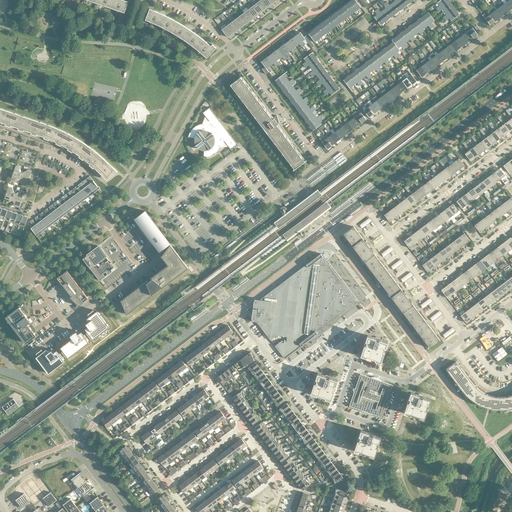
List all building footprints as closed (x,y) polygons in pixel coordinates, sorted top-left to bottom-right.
[(87,0),(89,0),(93,1),(93,2),(101,5),(101,4),(106,6),(124,13),(128,2),(123,0),(87,0)] [(267,8),(261,0),(257,3),(262,11),(267,8)] [(355,0),(352,0),(308,34),(315,42),(318,40),(319,38),(321,37),(327,33),(328,32),(330,30),(336,26),(338,25),(339,23),(345,19),(347,18),(349,16),(354,12),(356,11),(358,9),(361,7),(355,0)] [(403,8),(397,0),(394,0),(395,1),(392,3),(398,11),(403,8)] [(440,0),(437,3),(439,6),(436,8),(437,10),(449,1),(448,0),(440,0)] [(501,0),(499,2),(507,12),(511,9),(506,2),(504,4),(501,0)] [(452,6),(449,1),(437,10),(438,12),(442,9),(444,12),(452,6)] [(507,12),(499,2),(498,3),(500,6),(498,8),(503,15),(507,12)] [(262,11),(257,3),(252,7),(258,14),(262,11)] [(387,5),(385,3),(383,4),(386,8),(383,10),(389,18),(394,15),(388,6),(387,5)] [(398,11),(392,3),(388,6),(394,15),(398,11)] [(456,10),(452,6),(444,12),(446,15),(443,17),(444,19),(456,10)] [(258,14),(252,7),(248,10),(254,17),(258,14)] [(493,7),(491,8),(499,19),(503,15),(498,8),(495,10),(493,7)] [(499,19),(491,8),(489,10),(492,13),(489,15),(494,22),(499,19)] [(154,11),(149,9),(145,20),(149,21),(155,24),(159,26),(163,28),(163,27),(168,29),(167,30),(171,32),(175,35),(176,34),(180,37),(184,40),(187,42),(188,42),(192,45),(192,46),(195,48),(199,51),(203,54),(203,55),(206,58),(215,49),(216,48),(212,44),(211,46),(209,44),(204,40),(201,38),(196,34),(194,33),(190,30),(187,28),(184,26),(179,23),(176,21),(170,18),(167,17),(164,15),(160,13),(154,11)] [(254,17),(248,10),(244,13),(249,21),(254,17)] [(378,12),(376,10),(374,11),(377,15),(374,17),(380,25),(385,22),(378,13),(378,12)] [(389,18),(383,10),(378,13),(385,22),(389,18)] [(459,15),(456,10),(444,19),(445,21),(449,18),(451,21),(459,15)] [(434,21),(428,12),(423,16),(430,24),(434,21)] [(249,21),(244,13),(239,16),(245,24),(249,21)] [(494,22),(489,15),(485,18),(490,25),(494,22)] [(245,24),(239,16),(235,20),(241,27),(245,24)] [(430,24),(423,16),(419,19),(425,28),(430,24)] [(425,28),(419,19),(414,23),(421,31),(425,28)] [(241,27),(235,20),(231,23),(234,28),(236,31),(241,27)] [(234,28),(231,23),(226,26),(232,34),(236,31),(234,28)] [(421,31),(414,23),(410,26),(416,34),(419,32),(421,36),(423,34),(421,32),(421,31)] [(232,34),(226,26),(222,30),(228,37),(232,34)] [(416,34),(410,26),(405,30),(411,38),(412,39),(414,41),(416,40),(413,37),(416,34)] [(467,26),(465,28),(473,38),(478,35),(472,28),(470,30),(467,26)] [(473,38),(465,28),(463,29),(466,32),(464,34),(469,41),(473,38)] [(411,38),(405,30),(401,33),(407,41),(411,38)] [(304,37),(300,32),(295,35),(303,46),(305,44),(302,41),(305,39),(304,37)] [(407,41),(401,33),(396,36),(402,45),(404,43),(407,41)] [(459,37),(457,34),(455,36),(457,39),(455,41),(460,48),(464,44),(459,38),(459,37)] [(469,41),(464,34),(459,38),(464,44),(469,41)] [(303,46),(295,35),(291,39),(296,46),(299,44),(301,47),(302,47),(303,46)] [(314,47),(306,36),(304,37),(305,39),(312,48),(314,47)] [(402,45),(396,36),(391,40),(393,42),(398,48),(402,45)] [(296,46),(291,39),(287,42),(292,49),(296,46)] [(450,39),(448,41),(456,51),(460,48),(455,41),(452,43),(450,39)] [(456,51),(448,41),(446,42),(449,45),(446,47),(452,54),(456,51)] [(292,49),(287,42),(282,45),(288,52),(292,49)] [(393,42),(388,45),(397,57),(399,56),(397,52),(399,50),(398,48),(393,42)] [(288,52),(282,45),(278,48),(286,59),(288,57),(285,54),(288,52)] [(397,57),(388,45),(384,49),(390,57),(393,55),(396,58),(397,57)] [(441,46),(439,47),(447,58),(452,54),(446,47),(444,49),(441,46)] [(447,58),(439,47),(438,49),(440,52),(438,54),(443,61),(447,58)] [(286,59),(278,48),(274,52),(279,59),(282,57),(284,60),(286,59)] [(390,57),(384,49),(379,52),(386,61),(388,64),(390,63),(388,59),(390,57)] [(279,59),(274,52),(270,55),(277,65),(279,64),(277,61),(279,59)] [(315,57),(312,52),(303,59),(307,63),(315,57)] [(386,61),(379,52),(375,56),(381,64),(386,61)] [(433,52),(431,54),(439,64),(443,61),(438,54),(435,56),(433,52)] [(439,64),(431,54),(429,55),(432,59),(429,60),(434,67),(439,64)] [(277,65),(270,55),(265,58),(270,65),(273,63),(276,67),(277,65)] [(381,64),(375,56),(370,59),(379,71),(381,69),(378,66),(381,64)] [(319,62),(315,57),(307,63),(310,68),(319,62)] [(270,65),(265,58),(261,62),(265,67),(269,72),(270,71),(271,70),(268,67),(270,65)] [(379,71),(370,59),(366,63),(372,71),(375,69),(377,72),(379,71)] [(424,59),(422,60),(430,71),(434,67),(429,60),(427,62),(424,59)] [(430,71),(422,60),(420,62),(423,65),(421,67),(426,74),(430,71)] [(322,66),(319,62),(310,68),(314,72),(322,66)] [(372,71),(366,63),(361,66),(368,74),(372,71)] [(414,67),(416,70),(421,77),(426,74),(421,67),(418,69),(415,65),(414,67)] [(326,71),(322,66),(314,72),(317,77),(326,71)] [(368,74),(361,66),(357,69),(363,78),(366,76),(368,79),(370,78),(368,75),(368,74)] [(363,78),(357,69),(352,73),(359,81),(360,80),(361,81),(362,82),(365,80),(363,78)] [(287,71),(283,74),(275,80),(278,85),(287,79),(285,76),(288,73),(287,71)] [(329,75),(326,71),(317,77),(321,81),(329,75)] [(406,72),(404,74),(407,78),(412,84),(416,81),(408,71),(406,72)] [(359,81),(352,73),(348,76),(354,85),(357,83),(359,86),(361,85),(359,82),(359,81)] [(401,76),(400,77),(402,80),(402,81),(407,88),(412,84),(407,78),(404,74),(401,76)] [(239,77),(240,78),(230,85),(233,88),(234,87),(237,91),(236,93),(241,99),(242,98),(245,102),(244,103),(249,109),(250,108),(252,110),(250,111),(268,136),(276,146),(278,145),(281,149),(280,150),(284,157),(286,155),(289,160),(288,161),(292,167),(294,166),(296,168),(306,160),(305,161),(304,159),(303,157),(302,157),(300,154),(299,152),(296,148),(295,146),(294,147),(292,144),(292,143),(291,142),(288,138),(287,136),(286,136),(284,133),(283,131),(280,127),(279,125),(278,124),(279,123),(277,116),(276,116),(277,116),(273,118),(272,117),(271,116),(268,111),(267,110),(266,110),(264,107),(264,106),(263,105),(260,101),(259,99),(258,99),(256,96),(255,95),(252,90),(251,89),(250,89),(248,86),(249,85),(247,84),(244,80),(243,78),(242,78),(241,76),(240,75),(239,75),(239,76),(239,77)] [(333,80),(329,75),(321,81),(324,86),(333,80)] [(354,85),(348,76),(343,80),(349,88),(354,85)] [(289,81),(287,79),(278,85),(282,89),(294,81),(292,79),(289,81)] [(336,84),(333,80),(324,86),(328,91),(336,84)] [(295,82),(294,81),(282,89),(285,94),(294,88),(292,85),(295,82)] [(407,88),(402,81),(398,84),(403,91),(407,88)] [(340,89),(336,84),(328,91),(331,95),(340,89)] [(393,86),(391,84),(389,85),(392,89),(389,91),(395,98),(399,94),(394,87),(393,86)] [(403,91),(398,84),(394,87),(399,94),(403,91)] [(296,90),(294,88),(285,94),(289,99),(301,90),(299,88),(296,90)] [(384,89),(382,90),(390,101),(395,98),(389,91),(387,93),(384,89)] [(302,91),(301,90),(289,99),(292,103),(301,97),(299,94),(302,91)] [(390,101),(382,90),(381,92),(383,95),(381,97),(386,104),(390,101)] [(376,96),(374,97),(382,107),(386,104),(381,97),(378,99),(376,96)] [(303,100),(301,97),(292,103),(296,108),(307,99),(306,97),(303,100)] [(382,107),(374,97),(372,98),(375,102),(372,104),(377,111),(382,107)] [(309,101),(307,99),(296,108),(299,112),(307,106),(305,103),(309,101)] [(367,102),(365,104),(373,114),(377,111),(372,104),(370,106),(367,102)] [(373,114),(365,104),(363,105),(366,108),(363,110),(369,117),(373,114)] [(310,109),(307,106),(299,112),(303,117),(314,108),(313,106),(310,109)] [(209,107),(208,108),(202,113),(205,116),(202,124),(201,124),(200,124),(199,124),(199,125),(198,125),(197,125),(196,126),(195,126),(195,127),(194,127),(193,128),(192,129),(191,130),(190,131),(190,132),(189,133),(189,134),(188,135),(188,136),(188,137),(188,138),(188,137),(195,139),(195,140),(195,141),(195,142),(195,143),(195,144),(195,145),(196,145),(195,145),(195,146),(196,146),(197,148),(198,148),(199,149),(200,149),(200,150),(201,150),(202,150),(203,150),(204,150),(215,142),(228,132),(226,130),(225,130),(221,125),(222,125),(220,122),(221,122),(209,107)] [(0,121),(6,123),(5,125),(11,127),(11,125),(19,128),(18,130),(23,131),(24,129),(32,132),(31,134),(36,136),(37,134),(44,136),(44,138),(49,140),(49,138),(57,142),(56,143),(61,146),(62,144),(69,148),(68,150),(72,152),(73,151),(80,155),(79,157),(83,160),(84,158),(90,163),(89,165),(93,168),(96,171),(97,170),(107,180),(117,172),(103,158),(98,154),(92,149),(87,145),(80,140),(75,137),(67,133),(62,130),(54,127),(48,125),(0,108),(0,121)] [(316,110),(314,108),(303,117),(306,121),(314,115),(312,112),(316,110)] [(355,111),(354,112),(356,115),(356,116),(361,123),(366,119),(361,112),(358,114),(355,111)] [(316,118),(314,115),(306,121),(309,126),(321,117),(320,115),(316,118)] [(361,123),(356,116),(352,119),(357,126),(361,123)] [(323,119),(321,117),(309,126),(313,131),(321,124),(319,121),(323,119)] [(347,121),(345,119),(343,120),(346,124),(343,126),(349,132),(353,129),(348,122),(347,121)] [(357,126),(352,119),(348,122),(353,129),(357,126)] [(511,128),(511,126),(508,121),(503,124),(509,131),(511,128)] [(509,131),(503,124),(499,127),(505,135),(509,131)] [(349,132),(343,126),(339,129),(344,136),(349,132)] [(505,135),(499,127),(495,131),(500,138),(505,135)] [(344,136),(339,129),(335,132),(340,139),(344,136)] [(330,131),(328,132),(330,134),(331,135),(336,142),(340,139),(335,132),(332,134),(330,131)] [(500,138),(495,131),(491,134),(496,141),(500,138)] [(228,132),(215,142),(220,147),(228,147),(231,150),(231,149),(238,145),(230,135),(228,132)] [(496,141),(491,134),(486,137),(492,144),(496,141)] [(336,142),(331,135),(326,139),(331,145),(336,142)] [(321,137),(319,139),(327,149),(331,145),(326,139),(324,141),(321,137)] [(492,144),(486,137),(482,140),(487,148),(492,144)] [(487,148),(482,140),(478,144),(483,151),(487,148)] [(220,147),(215,142),(204,150),(203,157),(204,158),(205,158),(206,158),(206,157),(207,157),(208,157),(209,157),(210,157),(211,156),(212,156),(213,155),(214,155),(214,154),(215,154),(216,153),(217,152),(218,151),(218,150),(219,150),(219,149),(220,148),(220,147)] [(483,151),(478,144),(473,147),(479,154),(483,151)] [(479,154),(473,147),(469,150),(474,157),(479,154)] [(474,157),(469,150),(465,154),(470,161),(474,157)] [(464,165),(458,158),(454,162),(459,169),(464,165)] [(459,169),(454,162),(450,165),(455,172),(459,169)] [(511,169),(511,168),(507,162),(503,166),(508,173),(511,169)] [(455,172),(450,165),(445,168),(451,175),(455,172)] [(16,166),(13,173),(21,176),(22,173),(19,167),(16,166)] [(451,175),(445,168),(441,171),(446,179),(451,175)] [(499,168),(495,172),(500,179),(505,175),(499,168)] [(27,170),(22,173),(21,176),(29,179),(31,171),(28,170),(27,170)] [(446,179),(441,171),(437,175),(442,182),(446,179)] [(500,179),(495,172),(491,175),(496,182),(500,179)] [(21,176),(13,173),(10,181),(14,183),(14,182),(20,180),(21,176)] [(442,182),(437,175),(433,178),(438,185),(442,182)] [(496,182),(491,175),(486,178),(492,185),(496,182)] [(29,179),(21,176),(20,180),(22,185),(22,186),(26,187),(29,179)] [(97,186),(89,176),(87,178),(90,183),(88,184),(94,192),(97,190),(99,192),(101,191),(99,189),(100,188),(98,186),(97,186)] [(438,185),(433,178),(428,181),(434,188),(438,185)] [(492,185),(486,178),(482,181),(487,189),(492,185)] [(88,184),(85,180),(80,183),(84,188),(83,188),(89,196),(90,196),(93,194),(94,196),(96,194),(94,192),(88,184)] [(434,188),(428,181),(424,185),(429,192),(434,188)] [(487,189),(482,181),(478,185),(483,192),(487,189)] [(84,188),(80,183),(77,185),(81,190),(79,192),(85,200),(88,197),(90,199),(91,198),(90,196),(89,196),(83,188),(84,188)] [(429,192),(424,185),(420,188),(425,195),(429,192)] [(483,192),(478,185),(473,188),(479,195),(483,192)] [(8,186),(6,194),(14,197),(15,193),(12,188),(8,186)] [(79,192),(75,187),(70,190),(74,195),(80,203),(83,201),(85,203),(86,202),(85,200),(79,192)] [(425,195),(420,188),(415,191),(421,198),(425,195)] [(479,195),(473,188),(469,191),(474,198),(479,195)] [(317,198),(313,201),(318,208),(322,205),(326,210),(327,209),(331,206),(325,200),(323,197),(317,189),(314,191),(313,192),(317,198)] [(20,191),(15,193),(14,197),(22,200),(24,192),(20,190),(20,191)] [(74,195),(70,190),(68,192),(71,197),(69,199),(75,207),(78,204),(80,207),(82,205),(80,203),(74,195)] [(421,198),(415,191),(411,194),(416,201),(421,198)] [(474,198),(469,191),(465,195),(470,202),(474,198)] [(14,197),(6,194),(3,202),(7,203),(12,201),(14,197)] [(69,199),(66,194),(61,198),(64,202),(64,203),(70,211),(70,210),(74,208),(75,210),(77,209),(75,207),(69,199)] [(416,201),(411,194),(407,198),(412,205),(416,201)] [(470,202),(465,195),(460,198),(466,205),(470,202)] [(22,200),(14,197),(12,201),(15,206),(19,208),(22,200)] [(511,207),(511,198),(511,197),(474,225),(480,232),(486,227),(487,228),(485,229),(487,231),(489,230),(489,231),(490,230),(489,230),(491,228),(489,226),(488,227),(487,227),(509,210),(509,211),(508,212),(509,214),(511,213),(511,214),(511,213),(511,212),(511,213),(511,212),(511,209),(510,210),(511,207)] [(64,202),(61,198),(58,200),(62,204),(60,206),(59,206),(66,214),(69,212),(70,214),(72,213),(70,210),(70,211),(64,203),(64,202)] [(412,205),(407,198),(402,201),(408,208),(412,205)] [(466,205),(460,198),(456,201),(461,208),(466,205)] [(60,206),(56,201),(53,203),(57,208),(55,210),(61,218),(64,215),(66,217),(67,216),(66,214),(59,206),(60,206)] [(408,208),(402,201),(384,215),(389,222),(396,217),(397,218),(395,219),(397,221),(398,220),(399,220),(399,219),(401,218),(399,216),(397,217),(397,216),(408,208)] [(452,204),(448,207),(453,214),(458,211),(452,204)] [(55,210),(51,205),(46,209),(50,213),(56,221),(59,219),(61,221),(63,220),(61,218),(55,210)] [(286,232),(283,235),(286,240),(294,234),(291,229),(306,218),(310,214),(305,207),(285,222),(282,217),(274,223),(277,228),(281,225),(282,227),(285,230),(286,232)] [(453,214),(448,207),(444,211),(449,218),(453,214)] [(50,213),(46,209),(44,211),(47,215),(45,217),(51,225),(54,223),(56,225),(58,223),(56,221),(50,213)] [(12,212),(7,210),(3,220),(1,226),(0,229),(5,231),(6,228),(2,226),(5,220),(8,222),(12,212)] [(169,243),(145,211),(135,219),(141,227),(140,228),(143,233),(144,233),(148,238),(147,239),(151,244),(153,242),(159,250),(169,243)] [(449,218),(444,211),(439,214),(445,221),(449,218)] [(17,213),(12,212),(8,222),(6,228),(5,231),(10,233),(12,229),(8,228),(10,222),(13,224),(17,213)] [(45,217),(42,212),(39,214),(43,219),(41,221),(40,221),(46,229),(47,229),(50,226),(51,228),(53,227),(51,225),(45,217)] [(22,215),(17,213),(13,224),(12,229),(10,233),(15,235),(17,231),(13,230),(15,224),(19,225),(22,215)] [(445,221),(439,214),(435,217),(440,224),(445,221)] [(27,217),(22,215),(19,225),(17,231),(15,235),(21,236),(22,233),(18,232),(20,225),(24,227),(27,217)] [(41,221),(37,216),(34,218),(36,220),(34,221),(36,224),(42,232),(45,230),(47,232),(48,231),(47,229),(46,229),(40,221),(41,221)] [(440,224),(435,217),(431,220),(436,227),(440,224)] [(362,228),(371,221),(369,218),(360,225),(362,228)] [(36,224),(34,221),(32,219),(29,221),(33,226),(31,228),(35,234),(34,234),(36,237),(40,233),(42,236),(43,234),(42,232),(36,224)] [(436,227),(431,220),(426,224),(432,231),(436,227)] [(432,231),(426,224),(422,227),(427,234),(432,231)] [(365,241),(353,226),(343,234),(346,238),(347,237),(351,242),(350,243),(364,261),(367,265),(368,264),(372,270),(371,270),(376,277),(376,276),(378,278),(380,281),(380,282),(384,288),(385,288),(389,293),(389,294),(405,316),(406,315),(408,318),(410,320),(409,321),(414,327),(415,327),(417,330),(419,332),(418,333),(423,339),(424,338),(428,344),(427,344),(430,348),(440,340),(411,302),(412,301),(411,300),(410,299),(409,300),(405,294),(406,294),(405,293),(404,291),(403,292),(372,251),(373,250),(371,248),(370,249),(366,243),(367,243),(367,242),(366,240),(365,241)] [(427,234),(422,227),(411,235),(411,234),(412,233),(411,231),(409,232),(408,232),(408,233),(407,234),(408,236),(410,235),(410,236),(404,241),(409,248),(427,234)] [(469,240),(464,233),(422,265),(427,272),(434,267),(435,268),(433,269),(435,271),(436,270),(437,270),(438,270),(437,269),(439,268),(437,266),(436,267),(435,266),(448,256),(449,257),(447,259),(448,261),(450,259),(451,260),(451,259),(453,257),(451,255),(449,257),(449,256),(462,246),(462,247),(461,248),(462,250),(464,249),(465,249),(465,248),(466,247),(465,245),(463,246),(463,245),(469,240)] [(511,249),(506,241),(504,242),(501,244),(508,252),(511,249)] [(170,245),(167,249),(161,256),(161,255),(161,256),(168,265),(150,278),(150,279),(151,278),(151,279),(150,279),(147,282),(147,281),(147,280),(120,301),(121,301),(126,314),(153,294),(152,294),(152,293),(161,287),(162,287),(161,287),(162,288),(188,268),(170,244),(170,245)] [(508,252),(501,244),(499,246),(497,248),(503,255),(508,252)] [(116,269),(106,257),(102,251),(103,250),(102,250),(101,251),(100,249),(100,248),(100,247),(99,246),(98,246),(97,246),(97,247),(97,248),(92,252),(92,251),(83,258),(100,281),(116,269)] [(381,254),(383,256),(393,250),(390,247),(381,254)] [(503,255),(497,248),(496,249),(495,249),(493,250),(499,259),(503,255)] [(499,259),(493,250),(490,252),(491,253),(489,254),(495,262),(499,259)] [(495,262),(489,254),(487,255),(484,257),(490,265),(495,262)] [(490,265),(484,257),(482,259),(480,261),(486,268),(490,265)] [(391,266),(393,269),(402,262),(400,259),(391,266)] [(486,268),(480,261),(478,262),(476,263),(482,272),(486,268)] [(308,302),(313,264),(308,263),(300,270),(291,277),(292,278),(276,290),(275,289),(260,300),(255,299),(254,305),(248,310),(252,316),(252,321),(257,322),(271,340),(277,335),(290,337),(289,343),(281,341),(275,346),(284,358),(294,351),(302,345),(303,335),(307,312),(302,312),(303,301),(308,302)] [(482,272),(476,263),(473,266),(471,267),(477,275),(482,272)] [(318,270),(319,265),(316,264),(313,264),(308,302),(303,301),(302,312),(307,312),(303,335),(306,335),(309,336),(311,324),(313,313),(314,303),(315,292),(316,286),(317,281),(318,270)] [(324,265),(319,265),(318,270),(317,281),(316,286),(315,292),(314,303),(313,313),(311,324),(309,336),(318,328),(329,319),(332,317),(342,310),(352,302),(348,297),(341,287),(334,278),(324,265)] [(477,275),(471,267),(470,269),(469,268),(467,270),(473,278),(477,275)] [(88,298),(67,270),(57,278),(71,296),(70,297),(78,306),(88,298)] [(473,278),(467,270),(464,272),(465,272),(463,274),(469,282),(473,278)] [(403,282),(412,275),(410,272),(401,279),(403,282)] [(469,282),(463,274),(461,275),(458,277),(464,285),(469,282)] [(464,285),(458,277),(456,279),(454,280),(460,288),(464,285)] [(460,288),(454,280),(452,282),(452,281),(450,283),(456,291),(460,288)] [(456,291),(450,283),(447,285),(446,287),(452,295),(456,291)] [(509,290),(504,283),(499,286),(504,292),(506,291),(509,290)] [(504,292),(499,286),(495,289),(500,296),(503,294),(504,292)] [(452,295),(446,287),(444,288),(441,290),(447,298),(452,295)] [(500,296),(495,289),(491,293),(496,299),(497,298),(498,298),(500,296)] [(496,299),(491,293),(486,296),(492,303),(494,301),(494,300),(496,299)] [(492,303),(486,296),(482,299),(487,306),(489,304),(489,305),(492,303)] [(420,305),(423,308),(432,301),(430,298),(420,305)] [(487,306),(482,299),(478,302),(483,309),(486,307),(485,307),(487,306)] [(483,309),(478,302),(473,306),(478,312),(480,311),(483,309)] [(478,312),(473,306),(469,309),(474,316),(477,314),(477,313),(478,312)] [(29,344),(35,340),(33,338),(35,336),(36,335),(35,334),(34,332),(33,332),(28,325),(29,325),(27,323),(29,322),(28,319),(25,314),(24,314),(19,307),(9,314),(7,316),(6,317),(7,318),(8,320),(23,340),(24,342),(26,343),(27,342),(28,342),(29,344)] [(474,316),(469,309),(465,312),(470,319),(472,317),(472,318),(474,316)] [(95,312),(93,310),(88,314),(88,315),(88,314),(89,316),(86,319),(89,322),(87,324),(88,326),(85,329),(88,333),(87,334),(86,332),(86,333),(85,334),(90,339),(91,338),(90,338),(91,337),(93,340),(109,327),(97,311),(95,312)] [(432,321),(441,314),(439,311),(430,318),(432,321)] [(470,319),(465,312),(460,316),(466,322),(468,320),(470,319)] [(233,332),(228,325),(225,327),(224,327),(224,326),(224,325),(222,327),(228,336),(233,332)] [(228,336),(222,327),(220,328),(221,329),(221,330),(219,332),(224,339),(228,336)] [(445,337),(454,330),(452,328),(443,335),(444,336),(443,336),(444,336),(445,337)] [(70,336),(72,339),(60,348),(64,352),(63,352),(62,351),(61,352),(65,358),(66,357),(66,356),(68,358),(89,343),(87,340),(88,340),(90,339),(85,334),(84,334),(85,336),(84,336),(81,332),(78,334),(76,332),(74,334),(73,333),(70,336)] [(215,332),(213,333),(220,342),(224,339),(219,332),(217,334),(216,333),(215,332)] [(220,342),(213,333),(211,335),(212,336),(213,336),(212,337),(210,338),(215,345),(220,342)] [(374,360),(380,362),(385,348),(384,348),(385,344),(386,344),(387,342),(379,339),(379,341),(375,339),(375,338),(367,335),(366,337),(368,338),(367,342),(365,341),(360,355),(367,357),(367,356),(375,358),(374,360)] [(206,338),(204,340),(211,349),(215,345),(210,338),(208,340),(207,340),(206,338)] [(211,349),(204,340),(203,341),(203,342),(204,342),(204,343),(202,345),(207,352),(211,349)] [(198,345),(196,346),(202,355),(207,352),(202,345),(199,347),(199,346),(198,345)] [(202,355),(196,346),(194,348),(195,349),(195,350),(193,352),(198,358),(202,355)] [(42,349),(36,353),(38,356),(36,357),(48,374),(65,361),(63,359),(63,358),(64,359),(65,358),(61,352),(60,353),(59,353),(60,354),(60,355),(56,350),(53,353),(51,351),(49,353),(46,349),(43,352),(42,350),(42,349)] [(189,351),(187,353),(194,362),(198,358),(193,352),(191,353),(190,353),(189,351)] [(247,354),(234,364),(238,369),(245,366),(245,367),(254,360),(250,352),(248,353),(246,354),(247,354)] [(194,362),(187,353),(185,354),(186,355),(187,356),(187,357),(184,358),(189,365),(194,362)] [(178,360),(176,362),(182,370),(187,367),(182,360),(179,362),(178,362),(178,361),(178,360)] [(446,369),(449,373),(450,372),(452,375),(451,376),(457,383),(458,382),(460,386),(459,387),(462,390),(465,394),(466,393),(469,396),(469,397),(473,401),(477,404),(478,402),(482,404),(481,406),(487,407),(491,409),(494,409),(496,409),(501,409),(507,409),(506,408),(511,407),(511,408),(511,394),(508,396),(506,396),(501,397),(497,397),(494,396),(490,395),(486,394),(484,393),(480,390),(476,388),(475,386),(472,383),(456,361),(446,369)] [(182,370),(176,362),(174,363),(175,364),(175,365),(173,367),(178,374),(182,370)] [(247,368),(251,371),(258,366),(255,362),(248,367),(247,368)] [(238,372),(233,365),(229,368),(234,375),(238,374),(238,372)] [(261,370),(258,366),(251,371),(250,372),(254,375),(261,370)] [(169,367),(167,368),(174,377),(178,374),(173,367),(171,368),(170,368),(169,367)] [(174,377),(167,368),(165,370),(166,371),(167,371),(166,372),(164,373),(169,380),(174,377)] [(234,375),(229,368),(225,371),(230,378),(231,379),(232,382),(236,379),(234,376),(234,375)] [(264,374),(261,370),(254,375),(253,376),(257,379),(264,374)] [(230,378),(225,371),(221,374),(226,381),(231,379),(230,378)] [(160,373),(158,375),(165,383),(169,380),(164,373),(162,375),(161,375),(161,374),(160,373)] [(324,398),(330,400),(335,386),(334,385),(335,382),(336,382),(337,380),(329,377),(329,378),(325,377),(325,376),(317,373),(317,375),(318,376),(317,380),(315,379),(311,393),(317,395),(318,394),(325,396),(324,398)] [(226,381),(221,374),(217,377),(222,384),(223,385),(226,381)] [(267,377),(264,374),(257,379),(256,380),(260,383),(267,377)] [(360,374),(355,388),(352,389),(354,392),(353,393),(349,406),(381,417),(386,403),(389,402),(387,399),(392,385),(379,380),(373,378),(360,374)] [(165,383),(158,375),(157,376),(158,377),(158,378),(155,380),(161,387),(165,383)] [(270,381),(267,377),(260,383),(259,384),(263,386),(263,387),(270,381)] [(150,381),(148,383),(155,391),(159,388),(154,381),(152,383),(151,383),(151,382),(150,381)] [(273,385),(270,381),(263,387),(263,386),(262,387),(266,390),(273,385)] [(156,393),(155,391),(148,383),(146,384),(147,385),(148,385),(147,386),(145,388),(150,395),(152,397),(156,393)] [(276,389),(273,385),(266,390),(265,391),(268,394),(269,394),(276,389)] [(141,388),(139,389),(146,398),(150,395),(145,388),(143,389),(142,389),(141,388)] [(146,398),(139,389),(138,391),(139,392),(139,393),(137,394),(142,401),(146,398)] [(209,396),(204,389),(201,391),(200,391),(200,390),(199,389),(198,390),(204,399),(209,396)] [(279,393),(276,389),(269,394),(268,394),(268,395),(271,398),(279,393)] [(204,399),(198,390),(196,392),(197,393),(197,394),(195,396),(200,403),(204,399)] [(243,390),(240,391),(240,392),(239,392),(232,397),(235,401),(242,396),(243,396),(244,396),(245,395),(243,391),(243,390)] [(417,417),(424,419),(428,405),(427,404),(428,401),(430,401),(430,399),(422,396),(422,397),(418,396),(418,395),(410,392),(410,394),(411,395),(410,399),(408,398),(404,412),(410,414),(411,413),(418,415),(417,417)] [(281,397),(279,393),(271,398),(271,399),(274,402),(281,397)] [(133,394),(131,396),(138,404),(142,401),(137,394),(135,396),(134,396),(134,395),(133,394)] [(138,404),(131,396),(129,397),(130,398),(130,399),(128,401),(133,408),(138,404)] [(191,396),(189,397),(196,406),(200,403),(195,396),(193,397),(192,397),(191,396)] [(242,396),(235,401),(238,405),(245,400),(244,396),(243,396),(242,396)] [(196,406),(189,397),(187,398),(188,400),(189,400),(188,401),(186,402),(191,409),(196,406)] [(284,401),(281,397),(274,402),(276,406),(278,406),(284,401)] [(2,407),(8,415),(19,406),(13,398),(2,407)] [(246,399),(245,400),(238,405),(241,409),(248,404),(246,399)] [(124,401),(122,402),(129,411),(133,408),(128,401),(126,403),(125,402),(124,401)] [(129,411),(122,402),(120,404),(121,405),(122,405),(122,406),(119,408),(125,414),(129,411)] [(182,402),(180,404),(187,412),(191,409),(186,402),(184,404),(183,404),(183,403),(182,402)] [(249,403),(248,404),(241,409),(244,413),(251,408),(251,407),(249,403)] [(279,409),(282,412),(289,407),(286,403),(280,408),(279,409)] [(187,412),(180,404),(179,405),(180,406),(180,407),(178,409),(183,416),(187,412)] [(115,407),(114,409),(120,418),(125,414),(119,408),(117,409),(116,409),(115,407)] [(252,407),(251,407),(251,408),(244,413),(247,417),(254,411),(252,407)] [(292,411),(289,407),(282,412),(281,413),(285,416),(292,411)] [(120,418),(114,409),(112,410),(113,411),(113,412),(111,414),(116,421),(120,418)] [(172,410),(170,411),(177,420),(181,417),(176,410),(174,412),(173,412),(173,411),(172,410)] [(177,420),(170,411),(168,413),(169,414),(169,415),(167,417),(172,424),(177,420)] [(226,418),(220,411),(218,413),(217,413),(217,412),(216,411),(214,413),(221,421),(226,418)] [(255,411),(254,411),(247,417),(250,421),(257,415),(255,411)] [(295,415),(292,411),(285,416),(284,417),(288,420),(295,415)] [(221,421),(214,413),(213,414),(213,415),(214,415),(214,416),(212,418),(217,425),(221,421)] [(107,414),(105,415),(112,424),(116,421),(111,414),(109,416),(108,416),(108,415),(107,414)] [(112,424),(105,415),(103,417),(104,418),(104,419),(102,421),(107,428),(112,424)] [(261,418),(257,415),(250,421),(253,425),(260,419),(261,418)] [(298,418),(295,415),(288,420),(285,423),(289,426),(290,425),(291,424),(298,418)] [(163,417),(161,418),(168,427),(172,424),(167,417),(165,418),(164,418),(163,417)] [(168,427),(161,418),(160,419),(160,421),(161,421),(161,422),(159,423),(164,430),(168,427)] [(206,419),(212,428),(214,430),(219,427),(217,425),(212,418),(209,419),(208,419),(209,419),(208,418),(206,419)] [(301,422),(298,418),(291,424),(290,425),(294,428),(301,422)] [(212,428),(206,419),(204,421),(205,422),(205,423),(203,424),(208,431),(212,428)] [(255,427),(258,431),(265,426),(263,421),(262,422),(255,427)] [(304,426),(301,422),(294,428),(293,429),(297,431),(304,426)] [(155,423),(153,425),(159,433),(164,430),(159,423),(156,425),(156,424),(155,423)] [(199,424),(197,426),(206,437),(210,434),(208,431),(203,424),(201,426),(200,426),(200,425),(199,424)] [(159,433),(153,425),(151,426),(152,427),(152,428),(150,430),(155,437),(159,433)] [(266,425),(265,426),(258,431),(261,435),(268,430),(268,429),(266,425)] [(206,437),(197,426),(195,427),(196,428),(197,428),(197,429),(194,431),(201,440),(206,437)] [(307,430),(304,426),(297,431),(296,432),(300,435),(307,430)] [(269,429),(268,429),(268,430),(261,435),(264,439),(271,433),(269,429)] [(146,430),(144,431),(151,440),(155,437),(150,430),(148,431),(147,431),(146,430)] [(310,434),(307,430),(300,435),(299,436),(303,439),(310,434)] [(368,455),(374,457),(378,443),(377,442),(378,439),(380,439),(381,437),(372,434),(372,435),(368,434),(369,433),(361,430),(360,432),(361,433),(360,436),(358,436),(354,450),(360,452),(361,451),(368,453),(368,455)] [(151,440),(144,431),(142,432),(143,433),(143,434),(141,436),(146,443),(151,440)] [(189,432),(187,434),(193,442),(198,439),(193,432),(190,434),(189,434),(189,433),(189,432)] [(272,433),(271,433),(264,439),(267,442),(274,437),(272,433)] [(193,442),(187,434),(185,435),(186,436),(186,437),(184,439),(189,446),(193,442)] [(313,438),(310,434),(303,439),(304,444),(306,443),(313,438)] [(275,437),(274,437),(267,442),(269,446),(276,441),(275,437)] [(51,447),(55,443),(51,438),(47,441),(51,447)] [(237,438),(235,440),(242,449),(246,445),(241,438),(239,440),(238,440),(237,438)] [(180,439),(178,440),(185,449),(189,446),(184,439),(182,440),(181,440),(180,439)] [(317,443),(314,439),(307,444),(306,445),(309,448),(310,448),(317,443)] [(185,449),(178,440),(176,442),(177,443),(178,443),(177,444),(175,445),(181,452),(185,449)] [(242,449),(235,440),(233,441),(234,442),(235,443),(234,443),(232,445),(237,452),(242,449)] [(278,440),(276,441),(269,446),(272,450),(279,445),(278,440)] [(319,447),(317,443),(310,448),(309,448),(309,449),(312,452),(319,447)] [(280,444),(279,445),(272,450),(275,454),(282,449),(280,444)] [(119,450),(122,455),(131,448),(129,446),(128,447),(128,448),(127,448),(125,445),(119,450)] [(171,445),(170,447),(176,455),(181,452),(175,445),(173,447),(172,447),(172,446),(171,445)] [(228,445),(226,446),(233,455),(237,452),(232,445),(230,447),(229,447),(229,446),(228,445)] [(233,455),(226,446),(225,448),(226,449),(226,450),(224,452),(229,459),(233,455)] [(178,457),(176,455),(170,447),(168,448),(169,449),(169,450),(167,452),(172,459),(173,461),(178,457)] [(322,451),(319,447),(312,452),(312,453),(315,456),(322,451)] [(132,450),(131,448),(122,455),(125,459),(132,454),(131,452),(131,451),(132,450)] [(283,448),(282,449),(275,454),(278,458),(285,452),(283,448)] [(325,454),(322,451),(315,456),(314,457),(318,460),(325,454)] [(163,452),(161,453),(168,462),(172,459),(167,452),(165,453),(164,453),(163,452)] [(220,452),(218,453),(225,462),(229,459),(224,452),(222,453),(221,453),(220,452)] [(289,455),(285,452),(278,458),(281,462),(288,457),(289,455)] [(168,462),(161,453),(159,455),(160,456),(160,457),(158,459),(163,465),(168,462)] [(225,462),(218,453),(216,454),(217,456),(217,457),(215,458),(220,465),(225,462)] [(134,456),(132,454),(125,459),(129,464),(137,457),(136,455),(135,456),(134,456)] [(328,458),(325,454),(318,460),(317,461),(321,463),(321,464),(328,458)] [(139,459),(137,457),(129,464),(132,468),(139,463),(137,461),(137,460),(138,460),(139,459)] [(292,461),(290,457),(289,458),(282,463),(285,467),(292,462),(292,461)] [(331,462),(328,458),(321,464),(321,463),(320,464),(324,467),(331,462)] [(209,459),(207,461),(214,470),(219,466),(213,459),(211,461),(210,461),(209,459)] [(214,470),(207,461),(206,462),(207,463),(207,464),(205,466),(210,473),(214,470)] [(263,467),(258,461),(256,462),(255,462),(254,461),(252,462),(259,471),(263,467)] [(293,461),(292,461),(292,462),(285,467),(288,471),(295,465),(293,461)] [(259,471),(252,462),(250,463),(251,465),(251,466),(249,467),(254,474),(259,471)] [(334,466),(331,462),(324,467),(323,468),(327,471),(334,466)] [(140,465),(139,463),(132,468),(135,472),(144,465),(143,464),(141,465),(140,465)] [(145,467),(144,465),(135,472),(138,477),(145,471),(144,469),(144,468),(145,467)] [(296,465),(295,465),(288,471),(291,474),(298,469),(296,465)] [(201,466),(199,467),(206,476),(210,473),(205,466),(203,468),(202,468),(202,467),(201,466)] [(337,470),(334,466),(327,471),(326,472),(330,475),(337,470)] [(206,476),(199,467),(197,469),(198,470),(198,471),(196,473),(201,480),(206,476)] [(245,467),(243,468),(250,477),(254,474),(249,467),(247,469),(246,469),(246,468),(245,467)] [(250,477),(243,468),(241,470),(242,471),(243,471),(243,472),(240,474),(246,481),(250,477)] [(299,469),(298,469),(291,474),(294,478),(301,473),(299,469)] [(340,473),(337,470),(330,475),(329,476),(333,479),(340,473)] [(147,474),(145,471),(138,477),(136,478),(139,483),(142,481),(151,474),(149,472),(148,473),(148,474),(147,474)] [(302,472),(301,473),(294,478),(297,482),(304,477),(302,472)] [(77,487),(86,481),(85,481),(79,473),(80,473),(79,473),(71,479),(74,482),(75,484),(77,487)] [(192,473),(190,474),(197,483),(201,480),(196,473),(194,474),(193,474),(192,473)] [(344,479),(340,473),(333,479),(334,483),(336,483),(339,480),(340,482),(344,479)] [(152,476),(151,474),(142,481),(145,485),(152,480),(150,478),(150,477),(151,477),(152,476)] [(197,483),(190,474),(188,475),(189,477),(190,477),(190,478),(187,479),(193,486),(197,483)] [(236,474),(235,475),(241,484),(246,481),(240,474),(238,475),(237,475),(236,474)] [(29,482),(22,488),(29,497),(34,504),(51,492),(38,475),(29,482)] [(241,484),(235,475),(233,476),(234,478),(234,479),(232,480),(237,487),(241,484)] [(305,476),(304,477),(297,482),(299,486),(307,481),(305,476)] [(183,479),(182,480),(188,489),(193,486),(187,479),(185,481),(184,481),(184,480),(183,479)] [(153,482),(152,480),(145,485),(148,489),(157,483),(156,481),(154,482),(153,482)] [(188,489),(182,480),(180,482),(181,483),(181,484),(179,486),(184,493),(188,489)] [(86,481),(77,487),(80,490),(81,492),(83,495),(92,489),(91,489),(85,481),(86,481)] [(310,484),(307,481),(299,486),(303,490),(309,485),(310,484)] [(226,482),(224,483),(231,492),(235,488),(230,482),(228,483),(227,483),(226,482)] [(158,485),(157,483),(148,489),(152,494),(159,489),(157,486),(157,485),(157,486),(158,485)] [(231,492),(224,483),(222,484),(223,486),(224,486),(224,487),(221,488),(227,495),(231,492)] [(217,488),(216,489),(222,498),(227,495),(221,488),(219,490),(218,490),(218,489),(217,488)] [(222,498),(216,489),(214,491),(215,492),(215,493),(213,495),(218,502),(222,498)] [(51,492),(50,492),(42,498),(43,498),(49,506),(48,506),(56,500),(50,493),(51,492)] [(16,500),(18,503),(21,508),(22,508),(30,502),(30,501),(27,498),(26,497),(24,494),(24,493),(15,500),(16,500)] [(156,500),(160,504),(168,498),(167,496),(166,497),(165,497),(163,495),(156,500)] [(209,495),(207,496),(214,505),(218,502),(213,495),(211,496),(210,496),(209,495)] [(214,505),(207,496),(205,497),(206,499),(206,500),(204,501),(209,508),(214,505)] [(95,511),(104,505),(103,505),(98,497),(89,503),(92,506),(93,508),(95,511)] [(71,498),(63,504),(63,505),(68,511),(69,511),(77,506),(76,506),(71,499),(71,498)] [(170,499),(168,498),(160,504),(163,509),(170,503),(168,501),(168,500),(169,500),(170,499)] [(200,501),(198,503),(205,511),(209,508),(204,501),(202,503),(201,503),(201,502),(200,501)] [(171,506),(170,503),(163,509),(165,511),(167,511),(175,506),(173,504),(172,505),(172,506),(171,506)] [(204,511),(205,511),(198,503),(197,504),(197,505),(198,505),(198,506),(195,508),(198,511),(204,511)]
